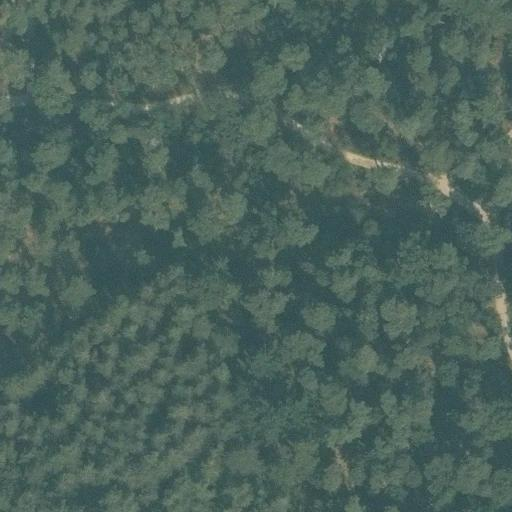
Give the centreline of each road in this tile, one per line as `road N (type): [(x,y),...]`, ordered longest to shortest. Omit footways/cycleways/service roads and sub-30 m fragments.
road 1 (track): [(511,357),(497,316),(493,222),(438,184),(369,165),(224,97),(158,110),(0,104)]
road 2 (track): [(318,511),(209,276),(176,263),(51,345)]
road 3 (track): [(71,264),(87,236),(143,205),(166,178),(197,113),(209,0)]
